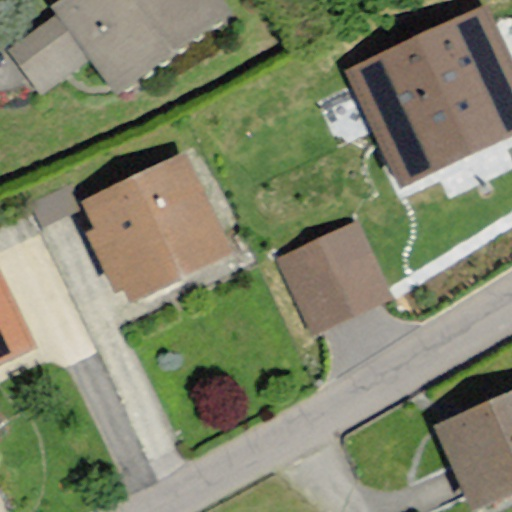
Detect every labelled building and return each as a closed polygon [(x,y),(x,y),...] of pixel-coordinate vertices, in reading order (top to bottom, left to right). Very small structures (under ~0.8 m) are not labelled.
[(90,53),(116,88),(222,9),(215,0),(69,0),(57,9),(62,16),(13,52),(41,90),(90,53)] [(358,70),(407,176),(511,127),(511,83),(479,14),(358,70)] [(88,202),(133,297),(226,253),(180,158),(88,202)] [(388,297),(354,229),(283,263),(317,331),(388,297)] [(0,354),(26,342),(0,287),(0,354)] [(511,394),(441,425),(475,503),(511,487),(511,394)]
